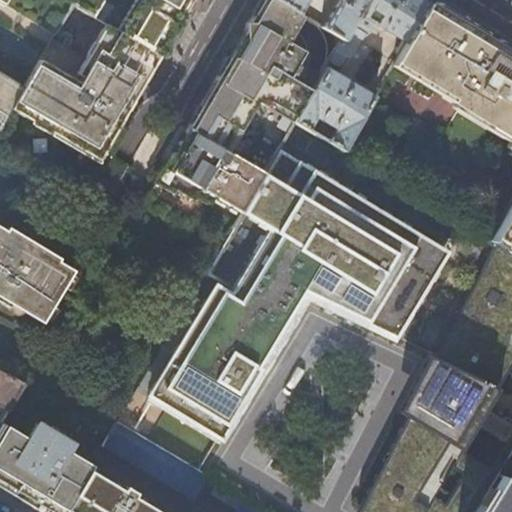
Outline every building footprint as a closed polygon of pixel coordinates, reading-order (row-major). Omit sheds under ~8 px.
[(0,0),(0,3),(23,17),(52,35),(58,25),(72,3),(94,14),(102,0),(0,0)] [(139,0),(121,31),(158,55),(183,12),(191,0),(139,0)] [(297,12),(277,0),(259,0),(241,32),(205,94),(187,125),(243,159),(258,134),(278,146),(292,122),(323,68),(325,66),(286,42),(302,15),(297,12)] [(277,0),(297,12),(303,0),(277,0)] [(320,25),(340,39),(363,0),(333,0),(333,1),(320,25)] [(404,42),(428,3),(422,0),(363,0),(340,39),(329,59),(337,64),(341,64),(346,57),(350,59),(364,33),(367,34),(369,31),(379,27),(404,42)] [(511,151),(511,53),(462,24),(428,3),(404,42),(393,62),(511,133),(511,142),(508,149),(511,151)] [(317,15),(309,11),(305,17),(313,22),(317,15)] [(138,88),(158,55),(121,31),(106,22),(92,45),(58,25),(52,35),(22,87),(10,108),(97,159),(118,122),(138,88)] [(323,68),(292,122),(340,152),(372,97),(323,68)] [(0,124),(10,108),(22,87),(0,73),(0,124)] [(243,159),(187,125),(160,171),(141,204),(188,231),(211,195),(240,211),(264,171),(243,159)] [(382,331),(433,248),(352,198),(354,196),(277,149),(264,171),(240,211),(205,271),(204,273),(228,287),(212,313),(205,309),(150,400),(214,439),(248,383),(269,349),(263,345),(278,320),(296,291),(366,324),(382,331)] [(511,195),(485,240),(492,244),(511,255),(511,195)] [(0,301),(21,314),(23,311),(41,323),(70,276),(70,270),(58,263),(59,260),(7,229),(6,232),(0,228),(0,301)] [(462,511),(488,470),(469,459),(441,504),(429,497),(422,509),(409,501),(460,418),(503,444),(511,428),(483,410),(493,392),(511,361),(511,255),(492,244),(431,362),(425,374),(406,411),(374,473),(358,504),(370,511),(462,511)] [(21,384),(0,371),(0,406),(6,410),(21,384)] [(0,487),(40,511),(44,508),(50,511),(62,511),(88,469),(88,467),(63,453),(69,444),(35,424),(25,439),(0,424),(0,487)] [(204,478),(113,425),(101,446),(192,499),(204,478)] [(119,487),(88,469),(62,511),(159,511),(131,494),(133,490),(121,483),(119,487)] [(480,511),(511,511),(511,484),(501,478),(480,511)] [(262,511),(214,484),(209,495),(235,511),(234,511),(262,511)]
